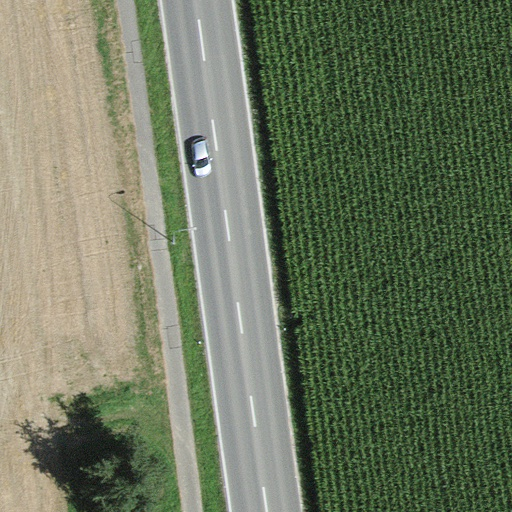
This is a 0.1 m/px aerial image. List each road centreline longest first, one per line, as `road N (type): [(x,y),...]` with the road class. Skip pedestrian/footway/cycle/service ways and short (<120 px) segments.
road 1 (track): [(199,511),(113,0)]
road 2 (primary): [(267,511),(196,0)]
